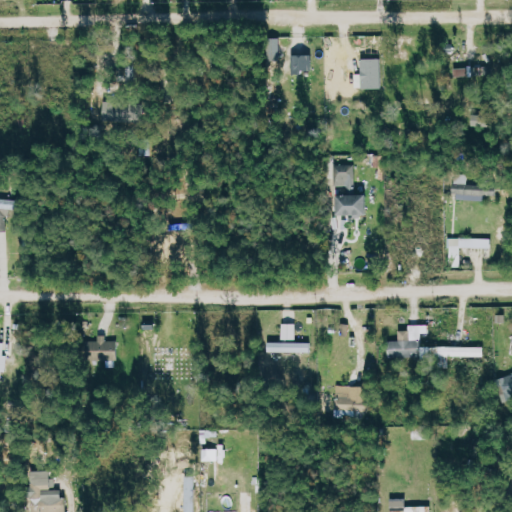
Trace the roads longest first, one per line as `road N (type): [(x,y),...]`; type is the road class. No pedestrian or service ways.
road 1 (residential): [(0,296),(511,287)]
road 2 (residential): [(0,18),(511,13)]
